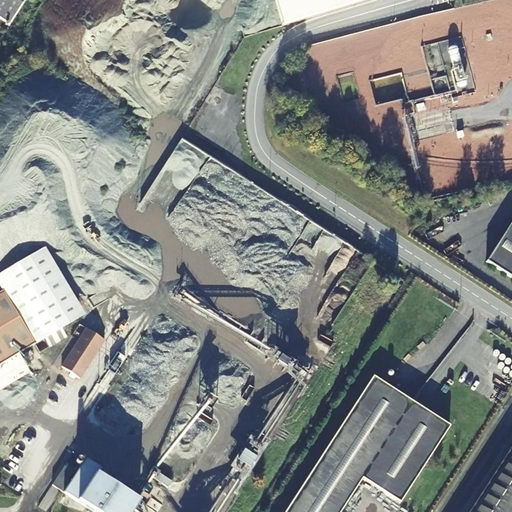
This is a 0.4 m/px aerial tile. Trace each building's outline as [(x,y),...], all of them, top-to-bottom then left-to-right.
[(0,0),(0,22),(8,28),(26,0),(0,0)] [(276,0),(284,27),(382,0),(276,0)] [(456,48),(449,49),(458,89),(466,87),(456,48)] [(163,223),(180,198),(173,193),(175,190),(166,184),(168,182),(159,177),(139,207),(163,223)] [(511,268),(511,216),(488,253),(511,268)] [(40,253),(80,319),(84,316),(44,251),(40,253)] [(0,285),(4,292),(0,294),(0,366),(18,356),(45,340),(80,319),(40,253),(0,277),(0,285)] [(84,316),(80,319),(45,340),(49,348),(89,324),(84,316)] [(111,344),(87,329),(62,367),(87,382),(111,344)] [(29,352),(22,357),(24,361),(31,356),(29,352)] [(0,390),(29,373),(18,356),(0,366),(0,390)] [(373,378),(285,511),(341,511),(362,480),(400,504),(450,428),(373,378)] [(511,511),(511,447),(469,511),(511,511)] [(249,471),(256,460),(243,452),(236,463),(249,471)] [(99,470),(85,461),(78,471),(67,464),(53,486),(93,511),(131,511),(138,502),(96,475),(99,470)]
